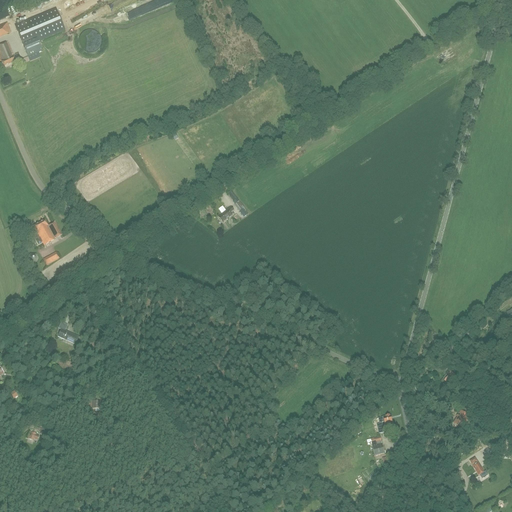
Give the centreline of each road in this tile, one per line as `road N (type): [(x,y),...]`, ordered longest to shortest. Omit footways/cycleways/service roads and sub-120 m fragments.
road 1 (tertiary): [(398,387),(501,0)]
road 2 (unclassified): [(398,387),(119,254)]
road 3 (track): [(232,178),(426,49)]
road 4 (track): [(201,465),(76,283)]
road 5 (unclassified): [(119,254),(36,180),(0,93)]
road 6 (unclassified): [(0,335),(119,254)]
road 7 (unclassified): [(119,254),(232,178)]
road 8 (tertiary): [(426,511),(398,387)]
